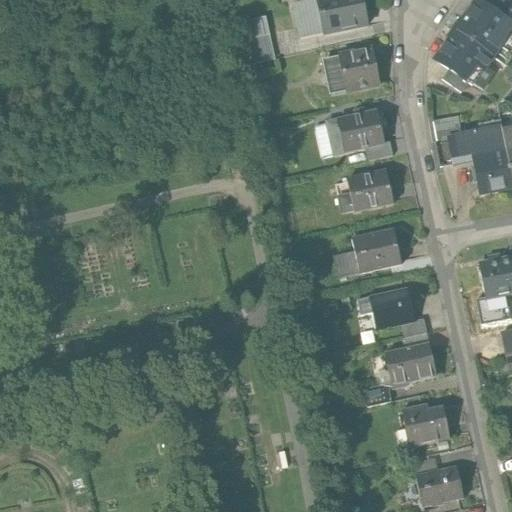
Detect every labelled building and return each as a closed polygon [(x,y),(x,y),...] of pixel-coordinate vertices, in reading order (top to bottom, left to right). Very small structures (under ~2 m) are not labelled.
[(297,45),(324,40),(316,4),(315,0),(298,0),(301,8),(290,11),(297,45)] [(366,31),(359,0),(336,0),(316,4),(324,40),(366,31)] [(478,4),(456,36),(493,61),(511,33),(511,32),(502,26),(504,22),(478,4)] [(511,15),(510,14),(504,22),(502,26),(511,32),(511,15)] [(274,62),(265,20),(240,26),(249,67),(274,62)] [(485,74),(493,61),(456,36),(435,67),(447,75),(466,88),(478,69),(485,74)] [(380,91),(372,53),(339,60),(347,98),(380,91)] [(331,101),(347,98),(339,60),(323,63),(331,101)] [(460,95),(466,88),(447,75),(441,83),(460,95)] [(376,111),(325,123),(332,156),(365,149),(384,144),(376,111)] [(439,171),(450,169),(445,146),(460,143),(456,121),(431,126),(439,171)] [(292,169),(285,134),(273,136),(280,171),(292,169)] [(511,134),(499,137),(510,195),(511,194),(511,134)] [(499,135),(460,143),(445,146),(450,169),(451,175),(471,172),(476,201),(510,195),(499,137),(499,135)] [(388,143),(384,144),(365,149),(367,161),(391,156),(388,143)] [(385,173),(348,181),(351,196),(339,199),(342,214),(354,211),(354,213),(392,205),(385,173)] [(335,260),(340,279),(399,267),(392,233),(352,241),(355,255),(335,260)] [(485,300),(511,294),(511,268),(510,258),(478,264),(485,300)] [(405,292),(370,300),(377,331),(400,326),(411,323),(405,292)] [(403,339),(425,334),(422,321),(411,323),(400,326),(403,339)] [(508,371),(511,370),(511,332),(501,334),(508,371)] [(427,345),(384,354),(392,391),(405,388),(405,384),(434,378),(427,345)] [(365,407),(390,402),(386,385),(361,391),(365,407)] [(425,407),(401,412),(409,449),(449,440),(441,407),(426,411),(425,407)] [(398,479),(436,470),(433,459),(396,469),(398,479)] [(454,468),(415,478),(422,507),(461,497),(454,468)]
